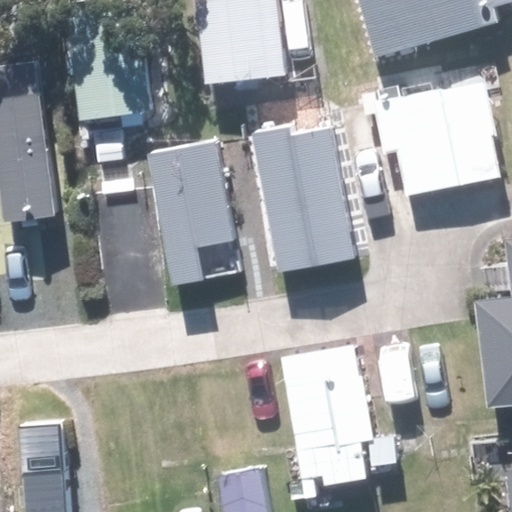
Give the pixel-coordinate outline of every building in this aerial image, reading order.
[(270,0),(210,0),(218,87),(278,82),(270,0)] [(511,0),(370,0),(387,59),(509,27),(505,12),(511,10),(511,0)] [(149,25),(81,34),(92,123),(162,114),(149,25)] [(67,219),(47,66),(0,71),(0,118),(14,227),(67,219)] [(454,97),(386,106),(392,157),(409,154),(414,197),(467,189),(454,97)] [(258,125),(265,209),(327,204),(321,120),(258,125)] [(126,146),(104,148),(106,164),(128,162),(126,146)] [(214,204),(235,203),(231,146),(164,151),(171,245),(217,241),(214,204)] [(511,304),(492,306),(505,412),(511,410),(511,304)] [(365,351),(293,362),(312,490),(377,480),(370,442),(379,441),(365,351)] [(173,374),(132,382),(144,453),(186,446),(173,374)] [(111,497),(114,511),(187,511),(182,483),(111,497)]
